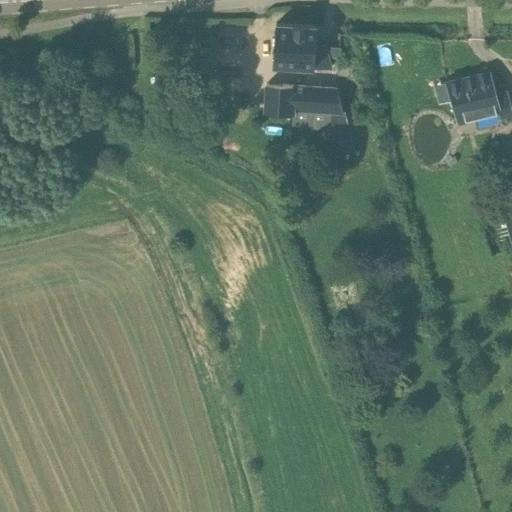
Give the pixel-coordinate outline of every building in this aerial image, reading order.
[(330,66),(324,44),(315,44),(316,26),(276,24),(274,66),(330,66)] [(489,72),(446,82),(455,122),(501,111),(503,117),(511,115),(511,106),(508,92),(495,95),(489,72)] [(156,78),(158,101),(187,99),(186,78),(156,78)] [(329,152),(354,154),(336,89),(269,85),(268,103),(263,102),(263,111),(295,113),(295,111),(306,112),(305,128),(330,130),(329,152)] [(511,211),(503,214),(511,246),(511,211)]
